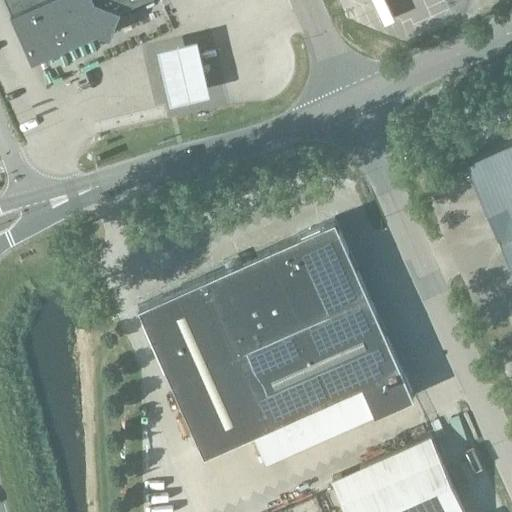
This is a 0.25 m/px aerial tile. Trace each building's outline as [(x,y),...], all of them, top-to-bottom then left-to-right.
[(5,0),(28,49),(84,24),(110,34),(120,8),(138,0),(5,0)] [(162,42),(170,96),(211,90),(203,36),(162,42)] [(511,139),(467,160),(511,261),(511,139)] [(335,217),(138,305),(204,453),(253,431),(266,460),(414,394),(335,217)] [(465,511),(437,447),(338,491),(347,511),(465,511)]
